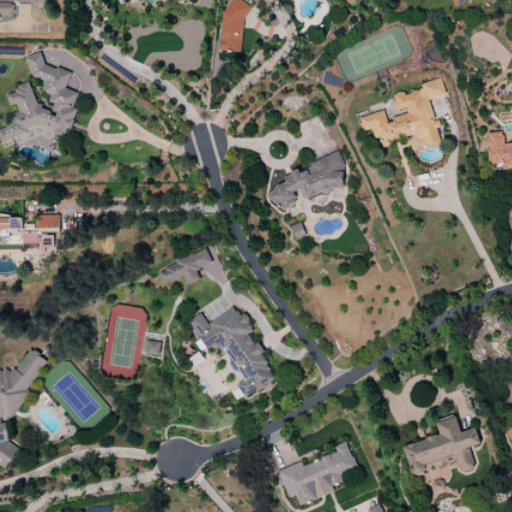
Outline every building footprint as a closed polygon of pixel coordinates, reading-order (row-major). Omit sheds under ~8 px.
[(221,0),(219,51),(241,52),(244,1),(232,0),(221,0)] [(0,15),(10,15),(11,4),(0,3),(0,15)] [(0,138),(10,142),(64,135),(66,130),(70,128),(76,111),(73,106),(77,93),(64,88),(70,74),(45,64),(38,53),(27,55),(29,76),(44,82),(40,92),(49,96),(47,102),(53,104),(50,112),(42,108),(26,83),(17,84),(13,94),(7,94),(9,104),(20,108),(10,115),(11,122),(0,128),(0,138)] [(392,95),(397,110),(405,108),(407,114),(386,121),(382,110),(358,118),(363,131),(370,129),(374,138),(378,137),(381,145),(418,133),(422,147),(439,141),(435,128),(438,128),(428,99),(445,94),(439,78),(419,84),(421,89),(404,94),(403,91),(392,95)] [(487,164),(501,164),(504,171),(511,170),(511,143),(502,144),(501,132),(486,133),(487,164)] [(269,190),(277,212),(296,205),(292,193),(300,190),(303,199),(343,184),(337,168),(343,166),(337,152),(307,163),(310,169),(298,173),(297,170),(283,176),(286,184),(269,190)] [(0,218),(0,236),(15,236),(15,244),(39,243),(39,230),(58,230),(58,215),(35,215),(36,224),(21,225),(21,218),(0,218)] [(211,264),(205,250),(157,270),(163,285),(183,277),(186,285),(199,280),(196,270),(211,264)] [(274,381),(243,313),(237,316),(234,309),(205,322),(201,313),(185,321),(194,339),(199,350),(222,339),(242,381),(235,384),(238,391),(233,394),(235,399),(274,381)] [(144,354),(158,355),(159,342),(146,341),(144,354)] [(46,359),(30,350),(27,351),(16,369),(7,370),(6,370),(0,370),(0,465),(5,469),(18,448),(8,442),(6,427),(0,423),(0,418),(2,416),(14,415),(23,399),(23,398),(46,359)] [(277,471),(287,498),(294,496),(298,506),(333,492),(331,486),(342,482),(339,475),(356,469),(345,442),(333,447),(335,453),(301,465),(300,462),(277,471)]
